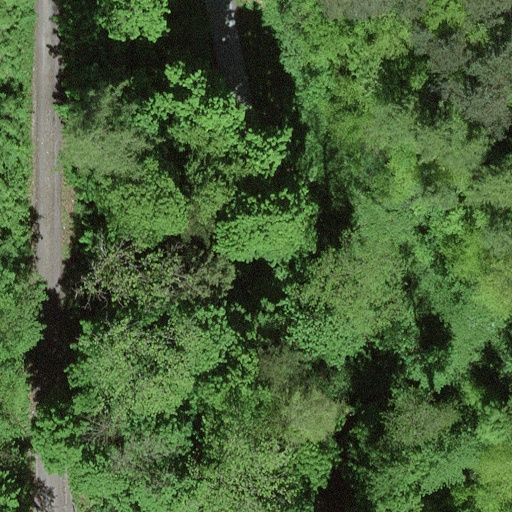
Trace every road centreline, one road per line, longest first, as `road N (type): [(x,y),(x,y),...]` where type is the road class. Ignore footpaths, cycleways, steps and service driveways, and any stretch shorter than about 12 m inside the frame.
road 1 (track): [(220,0),(316,511)]
road 2 (track): [(48,0),(47,299),(57,511)]
